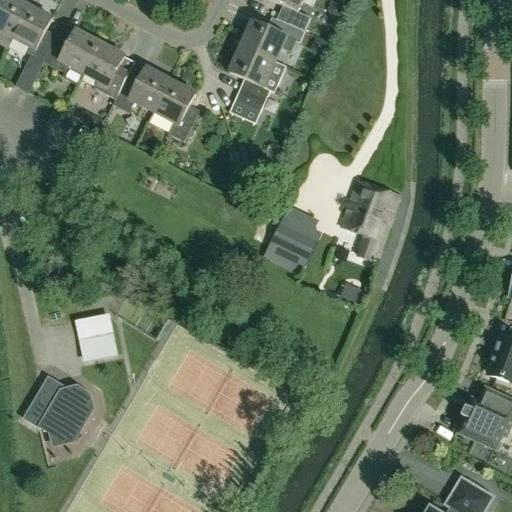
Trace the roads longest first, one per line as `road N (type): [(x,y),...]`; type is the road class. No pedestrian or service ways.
road 1 (unclassified): [(343,511),(449,335),(477,259),(502,0)]
road 2 (residential): [(102,0),(187,40),(207,32),(221,0)]
